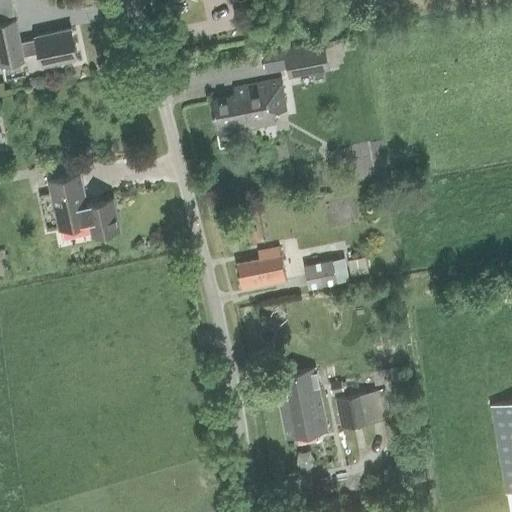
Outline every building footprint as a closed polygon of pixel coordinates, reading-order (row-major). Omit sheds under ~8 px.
[(41,64),(77,57),(71,28),(35,36),(36,39),(20,42),(16,20),(0,22),(0,61),(0,63),(24,58),(23,55),(39,52),(41,64)] [(287,77),(330,68),(325,41),(282,50),(287,77)] [(217,133),(275,123),(273,114),(286,111),(280,79),(267,82),(233,88),(235,96),(212,100),(217,133)] [(113,196),(86,202),(80,173),(48,180),(58,229),(89,223),(92,234),(120,228),(119,224),(122,224),(119,211),(116,212),(113,196)] [(249,244),(259,242),(257,230),(247,232),(249,244)] [(242,288),(286,279),(280,246),(258,251),(260,257),(237,262),(242,288)] [(351,274),(368,271),(365,256),(348,260),(351,274)] [(309,288),(337,282),(332,259),(304,265),(309,288)] [(320,394),(315,367),(284,373),(289,400),(280,403),(287,438),(327,430),(320,394)] [(328,392),(341,390),(339,380),(327,382),(328,392)] [(342,427),(389,419),(384,395),(380,395),(379,390),(335,398),(338,413),(339,413),(342,427)] [(511,491),(511,400),(491,404),(506,493),(511,491)]
